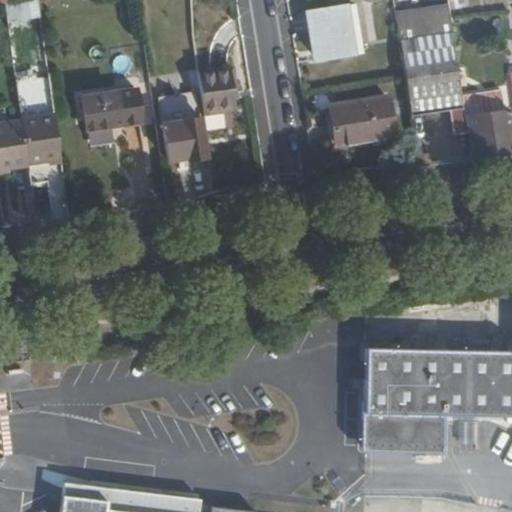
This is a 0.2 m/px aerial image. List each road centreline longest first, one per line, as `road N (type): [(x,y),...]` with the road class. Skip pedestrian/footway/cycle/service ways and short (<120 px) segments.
road 1 (secondary): [(0,293),(304,247)]
road 2 (residential): [(304,247),(266,0)]
road 3 (secondary): [(511,215),(304,247)]
